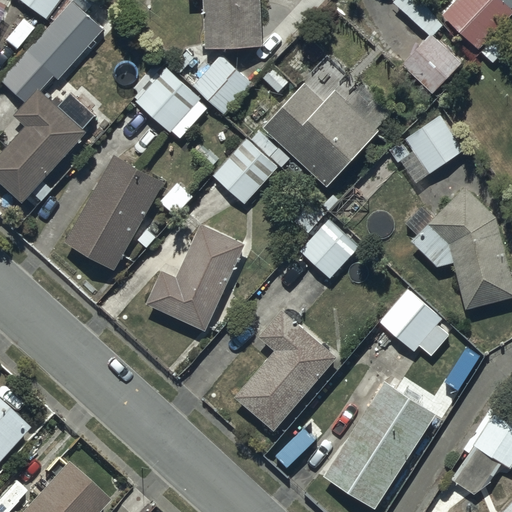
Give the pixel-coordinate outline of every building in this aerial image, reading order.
[(0,81),(32,110),(105,29),(86,12),(93,5),(87,0),(77,0),(75,3),(72,0),(0,81)] [(63,0),(23,0),(50,19),(63,0)] [(264,46),(262,0),(205,0),(207,49),(264,46)] [(442,27),(408,0),(401,0),(368,41),(436,97),(466,61),(435,36),(442,27)] [(510,48),(496,34),(511,16),(511,0),(459,0),(445,15),(481,49),(495,63),(510,48)] [(198,68),(188,78),(227,115),(255,85),(223,55),(205,74),(198,68)] [(202,98),(169,68),(162,76),(158,72),(150,81),(153,83),(147,91),(145,89),(137,98),(139,100),(137,101),(172,132),(173,131),(181,138),(208,108),(200,101),(202,98)] [(308,83),(266,128),(330,187),(380,132),(378,130),(394,112),(363,84),(348,101),(337,91),(328,101),(308,83)] [(45,181),(88,131),(39,90),(16,117),(27,126),(0,157),(0,179),(27,202),(34,193),(43,200),(53,188),(45,181)] [(466,151),(442,116),(409,138),(417,149),(412,152),(408,146),(393,156),(398,164),(402,161),(417,183),(466,151)] [(261,131),(253,139),(283,167),(292,158),(280,147),(279,148),(261,131)] [(281,168),(249,139),(215,175),(247,204),(281,168)] [(166,183),(117,156),(68,242),(117,270),(166,183)] [(194,197),(179,183),(162,201),(177,215),(194,197)] [(511,268),(499,218),(465,188),(436,219),(423,207),(408,223),(421,236),(414,243),(438,266),(458,262),(470,309),(511,297),(511,268)] [(361,248),(330,220),(302,250),(318,265),(317,266),(332,280),(361,248)] [(246,245),(202,225),(179,277),(162,269),(146,304),(208,331),(246,245)] [(446,320),(408,290),(381,323),(419,353),(446,320)] [(279,430),(338,357),(282,313),(256,345),(270,356),(237,397),(279,430)] [(438,412),(388,380),(328,476),(378,507),(438,412)] [(0,458),(28,427),(0,401),(0,458)] [(511,511),(511,503),(503,511),(498,511),(489,486),(504,463),(511,469),(511,468),(511,424),(497,414),(497,413),(491,409),(466,449),(471,452),(455,478),(479,493),(486,511),(511,511)] [(96,511),(109,499),(68,462),(23,511),(96,511)]
